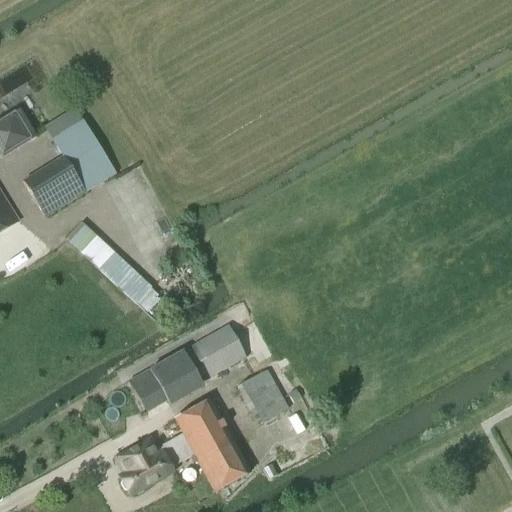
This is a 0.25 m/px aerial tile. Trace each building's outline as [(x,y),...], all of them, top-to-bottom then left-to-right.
[(26,116),(43,107),(30,82),(12,91),(26,116)] [(0,123),(0,158),(1,160),(36,139),(19,111),(0,123)] [(63,158),(22,183),(45,219),(111,178),(116,175),(84,123),(82,121),(51,141),(63,158)] [(1,195),(0,195),(0,234),(19,223),(1,195)] [(65,241),(134,306),(150,290),(81,224),(65,241)] [(188,350),(206,381),(245,359),(227,328),(188,350)] [(199,385),(181,354),(127,384),(143,412),(163,401),(165,404),(199,385)] [(235,387),(257,425),(285,410),(277,397),(282,394),(278,385),(279,384),(273,371),(265,375),(263,371),(235,387)] [(294,391),(287,395),(292,404),(299,400),(294,391)] [(248,475),(207,403),(173,422),(181,437),(154,452),(148,442),(116,461),(124,477),(118,480),(129,498),(169,475),(168,472),(193,458),(214,495),(248,475)] [(275,477),(269,466),(263,470),(269,480),(275,477)]
